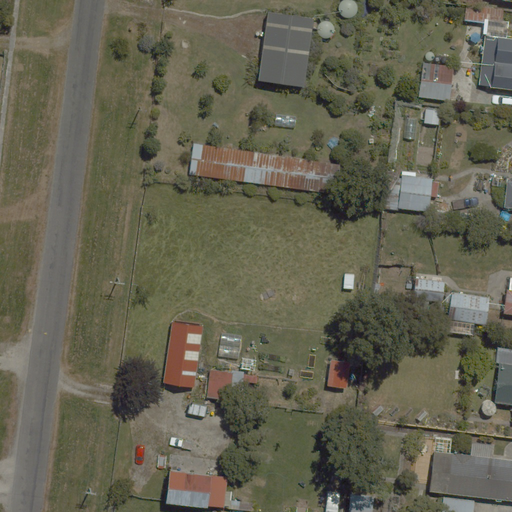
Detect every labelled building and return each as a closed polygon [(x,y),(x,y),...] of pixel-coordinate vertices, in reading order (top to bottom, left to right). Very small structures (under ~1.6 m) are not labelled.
[(490,7),(490,4),(468,2),(466,21),(486,23),(485,34),(500,35),(502,8),(490,7)] [(315,14),(268,7),(258,75),(304,82),(315,14)] [(488,37),(469,33),(466,49),(485,53),(488,37)] [(511,34),(505,34),(493,40),(488,87),(511,89),(511,34)] [(423,60),(417,94),(450,100),(456,66),(423,60)] [(443,109),(426,106),(423,121),(441,124),(443,109)] [(340,193),(345,161),(194,141),(190,172),(340,193)] [(188,159),(160,156),(158,178),(186,181),(188,159)] [(432,173),(402,169),(400,185),(386,183),(383,204),(427,210),(432,173)] [(511,180),(504,179),(502,206),(511,206),(511,180)] [(511,271),(509,271),(506,289),(502,289),(499,309),(511,310),(511,271)] [(444,275),(414,275),(414,305),(444,305),(444,275)] [(488,292),(449,290),(448,320),(487,322),(488,292)] [(209,363),(205,397),(239,400),(242,367),(209,363)] [(498,403),(499,401),(511,402),(511,363),(494,363),(492,396),(491,396),(490,396),(488,396),(487,397),(486,397),(485,398),(484,399),(483,400),(483,401),(482,402),(482,403),(482,405),(482,406),(482,407),(483,408),(483,409),(484,410),(485,411),(486,412),(487,412),(489,412),(490,413),(491,412),(492,412),(494,412),(495,411),(496,410),(496,409),(497,408),(498,407),(498,406),(498,405),(498,403)] [(471,439),(470,453),(432,449),(428,490),(511,499),(511,457),(493,456),(494,442),(471,439)] [(400,484),(406,455),(378,449),(372,478),(400,484)] [(229,478),(230,463),(186,461),(187,454),(168,453),(166,502),(215,504),(216,477),(229,478)] [(473,511),(476,498),(443,494),(440,511),(473,511)]
